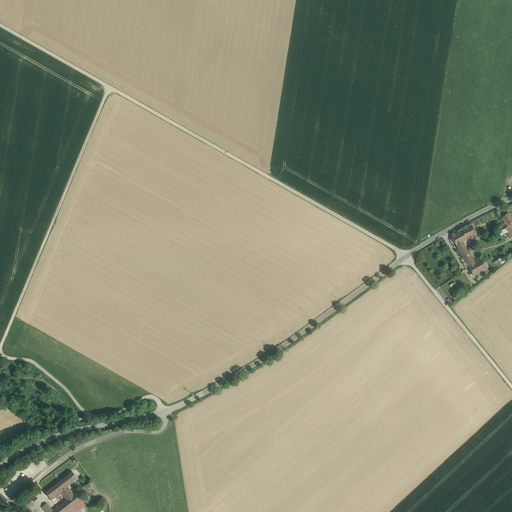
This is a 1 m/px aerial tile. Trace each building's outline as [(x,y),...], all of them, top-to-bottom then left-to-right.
[(511,218),(508,213),(503,217),(509,224),(511,221),(511,218)] [(511,235),(511,228),(509,224),(503,229),(510,238),(511,235)] [(477,234),(472,225),(465,229),(470,238),(472,236),(477,234)] [(465,229),(451,236),(456,245),(463,242),(469,238),(470,238),(465,229)] [(474,261),(463,242),(456,245),(473,276),(487,268),(481,257),(474,261)] [(72,471),(60,480),(65,488),(67,486),(77,478),(72,471)] [(60,480),(45,491),(52,500),(61,493),(66,489),(65,488),(60,480)] [(90,482),(85,486),(84,486),(81,488),(81,490),(89,500),(90,501),(94,498),(94,497),(99,493),(90,482)] [(74,495),(67,486),(65,488),(66,489),(61,493),(67,500),(53,511),(51,511),(66,511),(74,506),(82,500),(76,493),(74,495)] [(82,500),(74,506),(78,510),(85,505),(82,500)] [(47,503),(42,508),(45,511),(51,511),(53,511),(47,503)]
